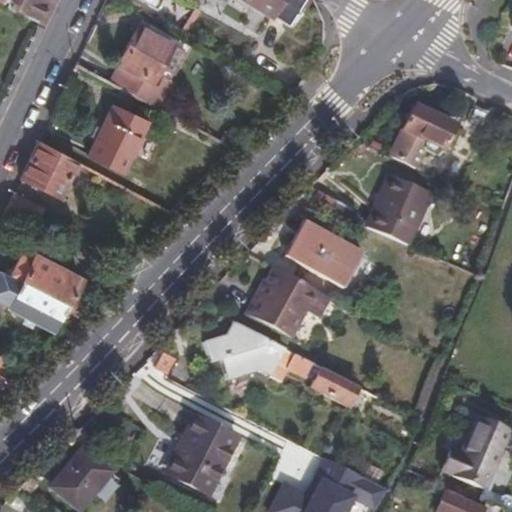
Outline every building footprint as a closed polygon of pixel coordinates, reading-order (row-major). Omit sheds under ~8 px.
[(6,9),(39,26),(51,0),(10,0),(9,3),(6,9)] [(248,0),(290,26),(307,0),(248,0)] [(118,84),(168,110),(179,85),(168,80),(164,86),(158,83),(166,68),(177,73),(187,53),(176,48),(176,47),(143,30),(124,68),(126,69),(118,84)] [(477,135),(490,108),(476,101),(462,129),(477,135)] [(147,121),(113,104),(90,152),(124,169),(147,121)] [(387,153),(415,168),(425,149),(438,155),(451,133),(413,114),(405,128),(402,126),(387,153)] [(236,146),(245,136),(228,127),(222,138),(236,146)] [(97,180),(102,171),(40,138),(23,174),(59,193),(73,168),(97,180)] [(367,228),(406,245),(431,190),(394,172),(367,228)] [(42,203),(16,189),(9,203),(16,207),(13,213),(31,223),(42,203)] [(350,223),(351,221),(356,211),(319,190),(313,204),(350,223)] [(318,224),(315,230),(308,243),(296,269),(335,290),(351,258),(358,245),(318,224)] [(308,243),(315,230),(308,226),(301,240),(308,243)] [(81,309),(91,299),(88,297),(95,283),(37,253),(35,255),(26,250),(13,274),(81,309)] [(361,264),(351,258),(335,290),(345,295),(361,264)] [(318,317),(327,300),(313,293),(315,290),(271,266),(257,291),(255,290),(244,312),(290,337),(304,311),(318,317)] [(71,320),(81,309),(13,274),(12,273),(3,292),(16,299),(13,304),(58,329),(67,314),(71,320)] [(283,348),(231,320),(223,336),(201,342),(206,361),(215,359),(221,379),(258,368),(268,375),(283,348)] [(511,344),(508,343),(493,380),(511,388),(511,344)] [(175,358),(161,350),(152,367),(168,374),(175,358)] [(271,376),(280,381),(286,371),(303,379),(312,364),(285,350),(271,376)] [(0,372),(0,357),(1,355),(0,354),(0,390),(13,379),(0,372)] [(347,408),(359,389),(321,369),(310,388),(347,408)] [(206,495),(219,473),(239,437),(194,413),(179,441),(184,444),(168,474),(206,495)] [(503,431),(472,418),(456,455),(447,451),(439,471),(480,488),(503,431)] [(283,481),(267,511),(345,511),(352,499),(372,510),(384,490),(324,458),(313,477),(319,479),(309,496),(283,481)] [(90,511),(108,479),(76,463),(58,500),(82,511),(90,511)] [(376,484),(384,472),(369,465),(362,477),(376,484)] [(230,480),(219,473),(206,495),(217,501),(230,480)] [(500,511),(501,510),(482,502),(480,508),(442,494),(434,511),(500,511)]
